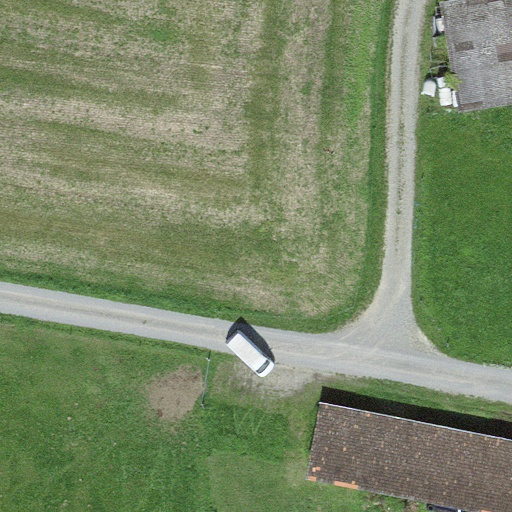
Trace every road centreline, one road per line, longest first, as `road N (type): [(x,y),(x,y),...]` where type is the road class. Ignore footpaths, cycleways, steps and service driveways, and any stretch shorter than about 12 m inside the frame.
road 1 (track): [(511,382),(0,299)]
road 2 (track): [(393,368),(415,0)]
